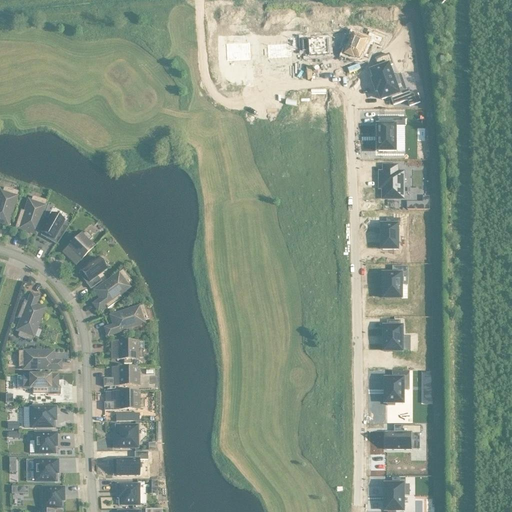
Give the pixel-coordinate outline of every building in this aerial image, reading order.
[(348,49),(345,54),(345,55),(346,56),(347,57),(347,56),(352,58),(352,59),(353,59),(353,58),(354,59),(354,58),(359,60),(361,56),(368,59),(375,44),(380,46),(383,38),(370,33),(366,40),(353,35),(351,40),(348,39),(344,47),(348,49)] [(290,43),(267,45),(267,58),(277,58),(282,57),(291,57),(291,50),(297,50),(297,37),(289,37),(290,43)] [(309,39),(301,39),(302,52),(309,51),(309,56),(329,55),(328,40),(309,41),(309,39)] [(249,42),(225,44),(226,61),(251,60),(249,42)] [(373,83),(373,84),(374,83),(376,90),(375,90),(376,90),(376,91),(377,92),(379,91),(382,100),(390,97),(394,106),(407,101),(410,107),(420,103),(416,92),(410,94),(409,89),(407,90),(406,90),(398,93),(393,78),(389,66),(393,65),(389,55),(376,59),(379,69),(372,72),(375,80),(373,81),(373,82),(373,83)] [(380,126),(378,126),(378,152),(394,152),(394,126),(405,126),(405,118),(380,118),(380,126)] [(383,199),(403,199),(403,173),(397,173),(397,166),(384,166),(384,173),(380,173),(380,188),(383,188),(383,199)] [(1,223),(8,226),(18,192),(4,188),(0,200),(0,221),(1,222),(1,223)] [(28,213),(21,211),(15,228),(27,232),(27,231),(30,231),(29,232),(36,235),(47,201),(33,197),(28,213)] [(64,223),(65,222),(52,215),(42,233),(54,240),(52,243),(57,245),(69,226),(64,223)] [(387,226),(382,226),(382,236),(382,240),(382,250),(398,250),(398,227),(400,227),(400,220),(387,220),(387,226)] [(89,241),(92,238),(86,232),(83,235),(81,234),(77,239),(74,237),(70,242),(72,244),(67,249),(79,262),(94,247),(89,241)] [(91,289),(96,285),(101,281),(97,276),(107,270),(98,258),(81,270),(89,281),(87,283),(91,289)] [(393,275),(383,275),(384,299),(401,299),(401,276),(407,276),(407,267),(393,267),(393,275)] [(122,298),(118,293),(132,283),(123,270),(95,291),(99,297),(100,296),(101,299),(93,305),(98,311),(105,306),(108,309),(122,298)] [(35,307),(39,297),(31,294),(28,303),(24,301),(17,318),(24,321),(18,336),(32,342),(45,309),(38,307),(37,308),(35,307)] [(110,316),(113,323),(114,323),(115,325),(105,329),(108,336),(133,328),(132,325),(148,320),(144,305),(110,316)] [(388,328),(385,328),(385,352),(403,352),(403,351),(411,351),(410,337),(402,337),(402,328),(400,328),(400,321),(388,321),(388,328)] [(138,350),(138,342),(117,342),(117,360),(124,360),(124,364),(132,364),(132,360),(138,360),(138,358),(143,358),(143,350),(138,350)] [(61,370),(61,362),(52,362),(52,359),(54,359),(54,352),(19,352),(19,367),(36,367),(36,370),(61,370)] [(117,368),(117,379),(104,379),(104,387),(118,387),(118,386),(139,386),(139,368),(117,368)] [(392,380),(385,380),(385,404),(403,404),(403,381),(409,381),(409,372),(392,372),(392,380)] [(48,395),(48,396),(60,396),(60,388),(53,388),(53,376),(23,376),(23,389),(33,389),(33,395),(48,395)] [(104,403),(104,411),(119,411),(119,410),(139,410),(139,408),(144,408),(144,400),(139,400),(139,392),(113,392),(113,400),(118,400),(118,403),(104,403)] [(55,408),(31,408),(31,428),(53,428),(52,420),(55,420),(55,408)] [(118,435),(115,435),(115,448),(134,448),(137,448),(137,426),(118,426),(118,435)] [(402,434),(386,434),(386,450),(411,450),(411,434),(421,434),(421,426),(402,426),(402,434)] [(36,441),(30,441),(30,454),(36,454),(53,454),(53,446),(56,446),(56,434),(36,434),(36,441)] [(135,460),(116,460),(116,476),(139,476),(139,460),(148,460),(148,453),(135,453),(135,460)] [(58,461),(35,461),(35,482),(55,482),(55,473),(58,473),(58,461)] [(392,485),(386,485),(386,511),(388,511),(395,511),(396,511),(403,511),(403,486),(410,486),(410,479),(392,479),(392,485)] [(139,485),(118,485),(118,498),(121,498),(121,505),(139,505),(139,485)] [(64,488),(43,488),(43,508),(61,508),(61,501),(64,501),(64,488)]
